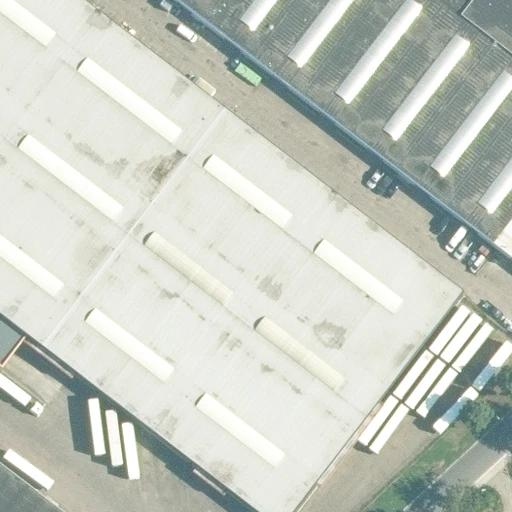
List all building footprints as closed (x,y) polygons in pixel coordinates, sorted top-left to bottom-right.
[(0,0),(0,158),(104,24),(72,0),(0,0)] [(170,0),(208,29),(229,0),(170,0)] [(256,66),(306,0),(229,0),(208,29),(256,66)] [(303,102),(381,0),(306,0),(256,66),(303,102)] [(351,138),(456,0),(381,0),(303,102),(351,138)] [(398,175),(511,26),(511,8),(501,0),(456,0),(351,138),(398,175)] [(0,319),(40,351),(222,115),(104,24),(0,158),(0,319)] [(446,211),(511,125),(511,26),(398,175),(446,211)] [(159,442),(340,206),(222,115),(40,351),(159,442)] [(493,248),(511,223),(511,125),(446,211),(493,248)] [(249,511),(293,511),(458,297),(340,206),(159,442),(249,511)] [(511,223),(493,248),(492,250),(511,264),(511,223)] [(0,511),(55,511),(1,471),(0,472),(0,511)]
